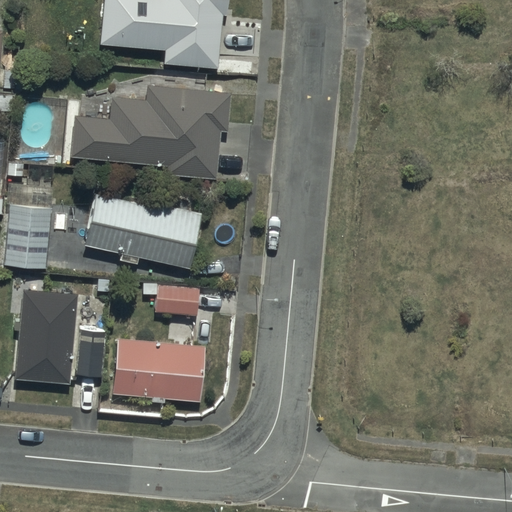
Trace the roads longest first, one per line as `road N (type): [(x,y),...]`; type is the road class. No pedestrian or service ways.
road 1 (residential): [(244,462),(279,415),(319,0)]
road 2 (residential): [(244,462),(316,483),(511,501)]
road 3 (residential): [(0,453),(195,471),(244,462)]
